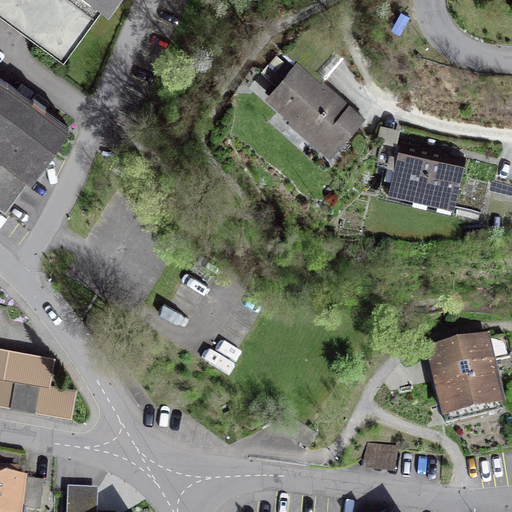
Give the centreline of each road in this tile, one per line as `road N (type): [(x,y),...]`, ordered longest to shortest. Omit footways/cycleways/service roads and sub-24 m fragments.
road 1 (residential): [(144,459),(511,504)]
road 2 (residential): [(144,459),(63,329),(0,258)]
road 3 (residential): [(511,134),(394,113),(337,70)]
road 4 (residential): [(0,433),(144,459)]
